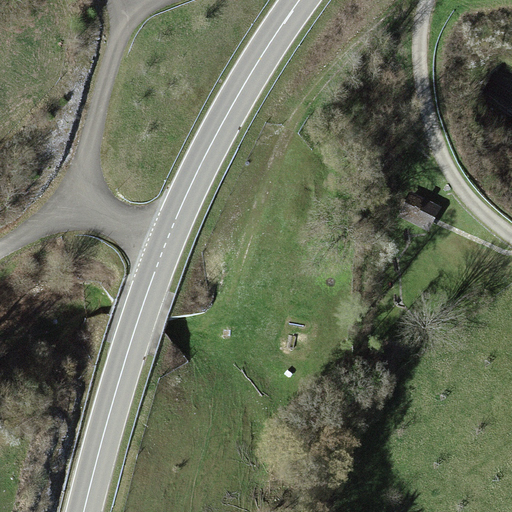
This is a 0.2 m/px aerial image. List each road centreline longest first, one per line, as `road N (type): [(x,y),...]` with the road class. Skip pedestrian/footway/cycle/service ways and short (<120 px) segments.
road 1 (track): [(0,339),(87,313),(182,333),(212,325),(272,166),(320,89),(416,0)]
road 2 (primary): [(299,0),(241,87),(175,218),(79,511)]
road 3 (track): [(426,0),(419,51),(432,133),(456,182),(511,235)]
road 4 (track): [(84,214),(82,165),(129,4),(123,0)]
road 5 (track): [(0,246),(44,220),(84,214),(163,249)]
